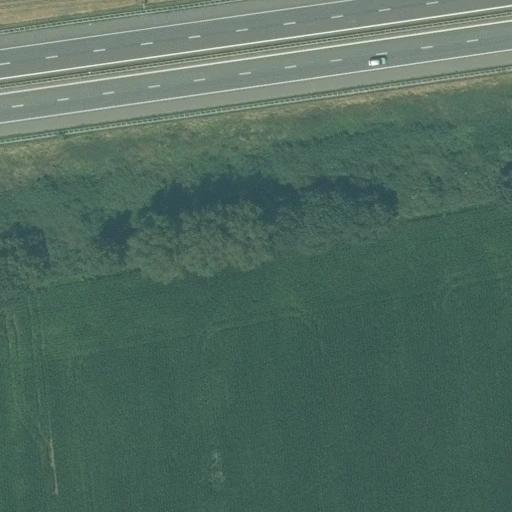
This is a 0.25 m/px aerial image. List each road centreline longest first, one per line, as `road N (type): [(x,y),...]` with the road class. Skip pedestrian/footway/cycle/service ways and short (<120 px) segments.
road 1 (motorway): [(0,109),(511,34)]
road 2 (motorway): [(447,0),(0,64)]
